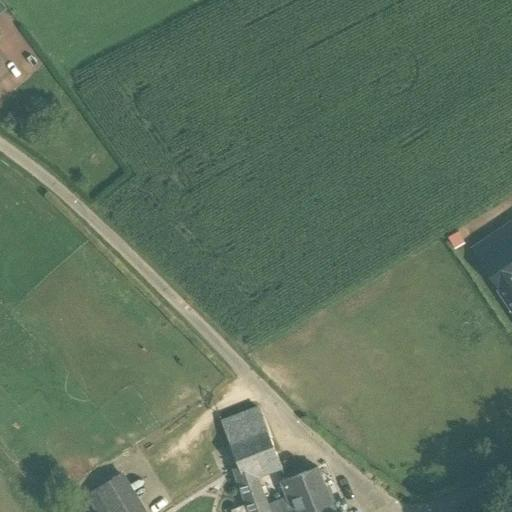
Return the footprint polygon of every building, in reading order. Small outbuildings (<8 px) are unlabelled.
[(511,238),(480,260),(500,290),(511,282),(511,238)] [(511,282),(500,290),(511,307),(511,282)] [(250,511),(267,511),(255,480),(283,469),(259,408),(223,422),(232,445),(231,445),(242,473),(237,475),(250,511)] [(335,511),(327,490),(318,467),(284,481),(293,503),(294,507),(280,511),(335,511)] [(97,511),(145,511),(122,474),(87,496),(97,511)]
